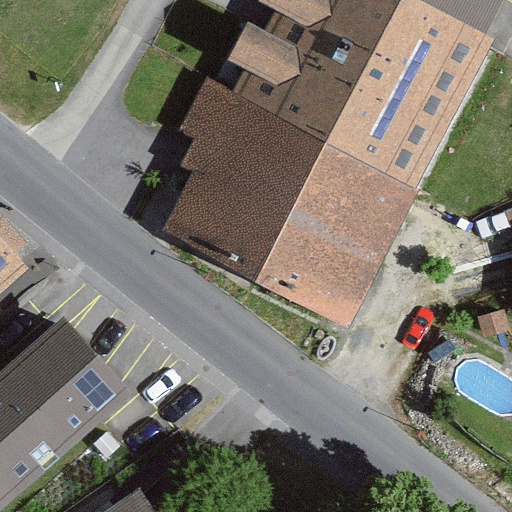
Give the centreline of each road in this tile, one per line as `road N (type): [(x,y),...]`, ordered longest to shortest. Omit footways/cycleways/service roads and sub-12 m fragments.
road 1 (tertiary): [(450,511),(48,187)]
road 2 (residential): [(48,187),(150,0)]
